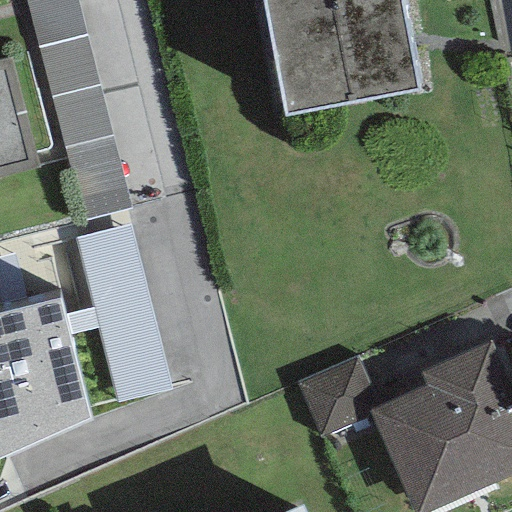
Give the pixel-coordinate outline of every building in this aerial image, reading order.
[(87,231),(135,220),(86,0),(56,0),(37,4),(87,231)] [(403,0),(264,0),(283,104),(418,79),(403,0)] [(11,51),(0,53),(0,166),(37,158),(11,51)] [(84,246),(127,411),(180,397),(137,232),(84,246)] [(0,453),(101,410),(67,274),(0,290),(0,453)] [(369,406),(371,412),(414,511),(418,511),(511,471),(511,382),(491,335),(418,367),(425,383),(378,403),(369,406)] [(369,406),(378,403),(358,356),(296,381),(318,434),(371,412),(369,406)] [(305,511),(297,495),(260,511),(305,511)]
